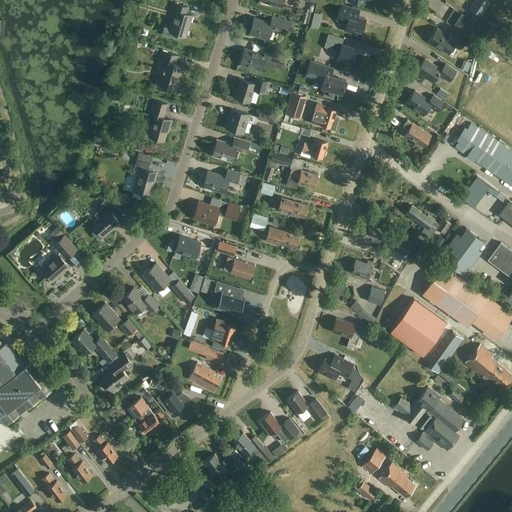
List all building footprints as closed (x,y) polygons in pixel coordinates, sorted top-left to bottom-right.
[(474,0),(469,8),(480,16),(490,2),(486,0),(474,0)] [(186,37),(193,15),(187,13),(189,7),(174,2),(171,12),(173,13),(169,28),(164,27),(161,35),(179,40),(180,35),(186,37)] [(336,20),(346,24),(344,31),(352,33),(353,29),(361,32),(366,19),(357,16),(359,10),(352,8),(342,4),(336,20)] [(305,24),(310,25),(313,11),(308,10),(305,24)] [(318,28),(321,14),(314,13),(311,27),(318,28)] [(296,23),(272,16),(270,22),(254,17),(248,34),(268,40),(271,29),(280,32),(282,27),(290,30),(291,26),(294,27),(296,23)] [(469,19),(462,30),(471,37),(479,26),(469,19)] [(486,35),(491,38),(496,30),(492,27),(486,35)] [(437,28),(428,40),(448,53),(454,45),(459,48),(466,39),(452,30),(448,36),(437,28)] [(337,58),(352,63),(356,49),(341,44),(343,38),(328,33),(324,47),(339,52),(337,58)] [(471,49),(472,48),(476,42),(471,39),(470,41),(467,45),(467,46),(471,49)] [(244,48),(239,64),(240,64),(239,67),(250,70),(251,67),(261,70),(262,71),(265,59),(275,62),(276,56),(277,53),(278,51),(276,51),(265,47),(263,54),(252,50),(244,48)] [(156,84),(174,90),(178,77),(178,76),(181,66),(179,65),(181,58),(160,51),(158,59),(163,61),(156,84)] [(322,81),(321,87),(342,93),(346,80),(331,75),(333,68),(301,58),(299,64),(308,67),(305,75),(322,81)] [(425,58),(416,71),(433,82),(438,74),(449,82),(456,71),(445,64),(441,69),(425,58)] [(239,79),(233,98),(249,102),(252,90),(264,93),(266,87),(267,82),(258,79),(256,84),(239,79)] [(289,88),(280,85),(278,92),(287,95),(289,88)] [(436,93),(445,99),(448,94),(439,88),(436,93)] [(414,90),(406,102),(413,107),(412,109),(423,116),(430,107),(437,112),(444,102),(432,95),(429,100),(414,90)] [(292,91),(285,113),(294,116),(300,118),(304,104),(303,103),(305,96),(292,91)] [(168,129),(171,120),(162,117),(166,104),(153,100),(148,115),(154,117),(148,136),(163,141),(167,129),(168,129)] [(336,110),(319,105),(316,104),(310,123),(319,125),(319,124),(328,127),(328,128),(333,129),(336,120),(333,119),(336,110)] [(248,122),(250,115),(229,109),(227,116),(228,116),(225,128),(242,133),(246,121),(248,122)] [(488,122),(492,118),(484,110),(480,114),(488,122)] [(256,119),(267,122),(269,115),(258,112),(256,119)] [(293,121),(294,116),(285,113),(282,121),(296,125),(297,122),(293,121)] [(388,123),(396,127),(398,122),(390,118),(388,123)] [(407,129),(404,134),(415,142),(414,142),(414,144),(415,145),(417,147),(419,147),(420,146),(421,146),(422,147),(430,135),(424,131),(408,120),(403,126),(407,129)] [(301,127),(301,128),(282,122),(280,127),(309,136),(311,130),(301,127)] [(511,185),(511,151),(470,123),(467,128),(464,127),(456,140),(458,141),(454,147),(511,185)] [(490,130),(503,138),(506,133),(493,126),(490,130)] [(217,139),(212,156),(232,162),(235,150),(247,153),(248,147),(250,142),(234,137),(232,143),(217,139)] [(323,150),(326,142),(314,139),(312,145),(303,142),(301,150),(306,152),(310,153),(310,155),(321,158),(321,155),(323,156),(324,151),(323,150)] [(272,153),(270,161),(276,162),(290,167),(292,159),(272,153)] [(149,165),(151,158),(138,154),(134,167),(140,168),(133,191),(132,197),(140,199),(141,194),(148,196),(155,172),(147,170),(149,164),(149,165)] [(274,168),(273,168),(276,169),(277,165),(275,165),(276,162),(270,161),(268,166),(274,168)] [(268,166),(264,180),(270,181),(273,168),(274,168),(268,166)] [(296,188),(298,182),(312,186),(316,175),(300,170),(300,171),(290,168),(285,185),(296,188)] [(236,183),(239,173),(227,169),(225,176),(207,170),(202,187),(223,193),(227,180),(236,183)] [(129,191),(132,183),(126,181),(123,189),(129,191)] [(263,182),(260,191),(271,195),(274,186),(263,182)] [(496,196),(506,204),(509,200),(499,192),(496,196)] [(65,208),(75,199),(73,197),(62,206),(65,208)] [(91,221),(96,228),(92,232),(96,238),(101,234),(105,237),(104,235),(118,223),(119,225),(120,224),(113,217),(121,210),(122,211),(123,211),(103,198),(104,199),(100,206),(102,208),(94,214),(97,218),(92,222),(91,221)] [(281,199),(278,208),(288,211),(287,212),(303,217),(306,205),(291,201),(291,202),(281,199)] [(239,206),(227,202),(220,200),(218,207),(197,201),(192,218),(213,225),(216,214),(235,220),(239,206)] [(511,202),(509,200),(498,214),(499,215),(511,224),(511,202)] [(420,233),(429,239),(436,229),(444,234),(451,224),(443,217),(438,224),(434,220),(435,219),(428,214),(427,216),(412,205),(406,213),(424,227),(420,233)] [(265,225),(268,217),(253,213),(251,221),(265,225)] [(222,224),(221,232),(232,233),(233,225),(222,224)] [(366,224),(362,237),(379,243),(384,227),(378,225),(377,228),(366,224)] [(57,227),(49,234),(55,240),(63,233),(57,227)] [(278,244),(278,242),(294,247),(297,236),(269,227),(265,241),(278,244)] [(466,230),(445,260),(470,278),(491,249),(466,230)] [(400,232),(390,245),(403,255),(413,242),(400,232)] [(61,259),(71,250),(75,247),(64,235),(53,244),(55,247),(53,249),(57,254),(41,268),(52,280),(68,266),(61,259)] [(179,235),(174,251),(194,258),(198,249),(205,251),(209,239),(198,236),(196,241),(179,235)] [(236,246),(219,240),(215,250),(233,256),(236,246)] [(511,251),(500,243),(487,260),(511,277),(511,289),(506,298),(511,302),(511,251)] [(222,269),(249,278),(253,265),(226,256),(222,269)] [(355,260),(350,273),(367,278),(372,262),(367,260),(366,263),(355,260)] [(142,274),(157,290),(170,279),(156,263),(142,274)] [(511,314),(443,264),(423,293),(468,325),(473,317),(498,335),(511,315),(511,314)] [(171,286),(186,303),(194,296),(179,279),(171,286)] [(218,292),(216,298),(219,299),(217,307),(223,309),(223,310),(231,313),(232,311),(239,314),(240,310),(243,298),(242,298),(235,296),(233,295),(236,288),(217,282),(214,290),(218,292)] [(367,301),(379,304),(384,290),(371,286),(367,301)] [(158,305),(159,304),(152,297),(149,294),(144,298),(134,287),(121,298),(127,305),(126,305),(135,315),(145,306),(150,312),(155,307),(157,309),(160,307),(158,305)] [(198,305),(201,294),(196,292),(193,303),(198,305)] [(345,304),(352,307),(356,297),(350,294),(345,304)] [(423,355),(446,322),(413,298),(389,331),(423,355)] [(214,311),(216,304),(204,300),(202,307),(214,311)] [(92,313),(107,329),(119,318),(105,302),(92,313)] [(354,311),(368,322),(373,317),(359,305),(354,311)] [(357,335),(360,327),(353,325),(354,323),(336,317),(331,331),(349,337),(350,333),(357,335)] [(216,330),(213,339),(228,344),(232,334),(233,334),(236,327),(224,323),(224,320),(216,318),(213,329),(216,330)] [(128,335),(131,338),(135,335),(138,332),(136,329),(136,328),(128,319),(120,325),(128,335)] [(183,334),(189,336),(193,325),(187,323),(183,334)] [(96,341),(84,328),(71,340),(84,355),(94,346),(108,362),(117,354),(101,336),(96,341)] [(179,339),(181,331),(173,329),(171,337),(179,339)] [(367,337),(377,345),(382,338),(372,331),(367,337)] [(452,331),(427,363),(433,369),(434,368),(436,365),(440,368),(463,339),(459,336),(452,331)] [(139,342),(141,344),(144,341),(149,347),(151,346),(144,337),(139,342)] [(0,347),(0,418),(5,425),(53,389),(32,361),(29,363),(28,361),(24,363),(21,359),(19,351),(16,352),(8,342),(0,347)] [(502,389),(511,377),(511,374),(491,357),(493,354),(480,343),(464,362),(491,384),(493,382),(502,389)] [(208,347),(204,358),(219,363),(223,352),(208,347)] [(120,367),(130,361),(133,358),(128,351),(125,354),(124,353),(119,356),(114,360),(118,365),(111,370),(100,378),(102,380),(100,382),(103,387),(106,386),(109,390),(128,378),(123,371),(120,367)] [(165,351),(161,354),(166,360),(170,357),(165,351)] [(333,378),(336,373),(345,377),(352,364),(342,359),(334,354),(330,362),(324,358),(317,371),(333,378)] [(107,364),(107,365),(114,360),(119,356),(118,355),(107,364)] [(188,379),(196,383),(212,392),(219,378),(212,374),(213,372),(196,363),(188,379)] [(162,390),(165,381),(152,376),(149,385),(162,390)] [(454,387),(463,393),(465,391),(456,384),(454,387)] [(463,419),(437,399),(439,396),(426,386),(411,406),(400,397),(393,406),(404,414),(403,416),(414,425),(416,423),(424,430),(416,440),(427,449),(434,441),(437,442),(447,450),(459,435),(454,431),(463,419)] [(183,404),(182,403),(190,397),(182,392),(177,396),(173,392),(169,387),(162,393),(165,397),(163,399),(174,412),(183,404)] [(458,402),(463,396),(454,388),(449,395),(458,402)] [(307,404),(297,390),(286,399),(296,413),(305,407),(314,419),(324,411),(315,398),(307,404)] [(152,427),(159,422),(140,397),(138,399),(126,407),(133,417),(132,417),(137,423),(136,424),(142,432),(151,426),(152,427)] [(93,408),(88,412),(92,417),(97,413),(93,408)] [(269,434),(272,437),(277,434),(284,442),(299,430),(289,418),(280,425),(269,411),(258,420),(269,434)] [(75,421),(68,426),(71,430),(78,425),(75,421)] [(71,430),(80,443),(87,437),(78,424),(78,425),(71,430)] [(63,436),(73,449),(79,444),(69,431),(63,436)] [(242,432),(231,441),(243,455),(251,449),(255,455),(256,454),(265,464),(274,456),(266,446),(264,448),(254,436),(249,440),(242,432)] [(107,462),(117,455),(107,442),(106,443),(100,435),(92,440),(99,449),(98,449),(107,462)] [(361,465),(371,473),(385,455),(376,448),(361,465)] [(82,481),(92,474),(82,461),(81,462),(74,454),(67,459),(74,468),(73,468),(82,481)] [(220,462),(213,454),(203,461),(213,475),(226,465),(222,460),(220,462)] [(40,458),(47,468),(52,464),(44,455),(40,458)] [(391,486),(404,497),(414,484),(406,478),(408,475),(402,471),(391,462),(378,478),(390,487),(391,486)] [(404,468),(409,472),(413,467),(407,463),(404,468)] [(231,473),(240,480),(245,475),(236,467),(231,473)] [(11,474),(27,495),(34,490),(17,469),(11,474)] [(56,500),(65,493),(56,481),(55,481),(48,473),(41,478),(48,487),(47,487),(56,500)] [(12,481),(8,484),(14,491),(18,488),(12,481)] [(370,500),(377,492),(364,481),(363,481),(358,488),(357,489),(370,500)] [(196,492),(209,503),(216,495),(203,483),(196,492)] [(14,511),(30,511),(37,507),(31,500),(23,506),(22,506),(14,511)]
